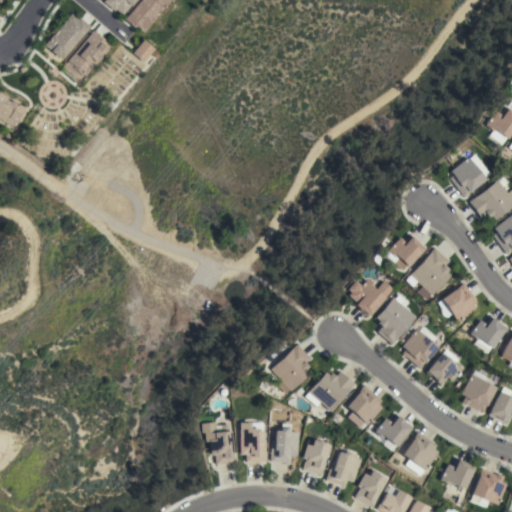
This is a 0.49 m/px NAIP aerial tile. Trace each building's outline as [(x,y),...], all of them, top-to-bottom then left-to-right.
[(103,0),(134,0),(121,15),(115,9),(113,11),(102,2),(103,0)] [(139,0),(168,0),(169,1),(159,13),(157,11),(154,15),(156,16),(142,33),(136,27),(134,29),(123,19),(139,0)] [(61,59),(57,55),(56,56),(43,45),(52,34),(55,36),(58,32),(56,30),(62,23),(70,14),(76,19),(78,17),(89,27),(61,59)] [(92,30),(103,40),(102,41),(109,46),(102,54),(102,55),(83,77),(81,75),(80,76),(71,67),(72,66),(66,61),(92,30)] [(142,40),(157,52),(153,57),(148,54),(142,62),(131,53),(142,40)] [(0,120),(0,93),(7,98),(6,100),(10,102),(11,100),(24,108),(15,123),(13,122),(10,127),(0,120)] [(493,111),(498,114),(503,106),(511,112),(511,129),(505,139),(492,130),(491,131),(483,125),(493,111)] [(466,157),(483,180),(464,194),(464,195),(462,197),(448,178),(452,175),(449,171),(466,157)] [(511,188),(511,205),(493,220),(490,216),(487,218),(484,214),(478,217),(467,202),(496,180),(506,193),(511,188)] [(509,215),(509,214),(511,211),(511,248),(507,252),(504,254),(491,235),(495,232),(492,228),(509,215)] [(423,248),(406,267),(394,256),(393,257),(385,250),(394,240),(395,241),(398,237),(401,241),(408,234),(423,248)] [(424,299),(415,291),(420,286),(408,274),(432,247),(447,261),(443,265),(447,269),(444,272),(448,275),(430,295),(429,294),(424,299)] [(366,317),(351,303),(353,301),(346,296),(349,292),(345,289),(353,280),(359,286),(364,279),(372,286),(370,288),(373,290),(381,281),(391,289),(366,317)] [(455,322),(440,299),(456,288),(455,288),(459,285),(459,284),(462,282),(475,302),(471,305),(474,309),(455,322)] [(414,317),(389,344),(375,332),(379,327),(375,323),(378,321),(374,317),(391,297),(414,317)] [(485,353),(472,343),(475,340),(467,334),(478,320),(482,323),(488,315),(504,327),(490,348),(489,347),(485,353)] [(415,329),(435,347),(419,366),(420,366),(418,369),(401,353),(404,350),(400,346),(415,329)] [(510,333),(509,333),(511,330),(511,361),(499,355),(510,333)] [(268,369),(295,344),(308,358),(303,363),(307,367),(304,369),(308,373),(289,391),(288,390),(283,394),(276,386),(280,382),(268,369)] [(449,381),(445,378),(439,385),(424,372),(444,349),(456,359),(454,362),(461,369),(449,381)] [(328,412),(317,402),(314,405),(303,396),(306,393),(306,392),(323,372),(327,375),(329,373),(333,377),(338,371),(352,384),(328,412)] [(493,387),(482,409),(483,409),(481,412),(466,404),(466,406),(460,402),(463,397),(459,394),(469,374),(493,387)] [(380,401),(376,405),(380,408),(365,425),(359,420),(355,425),(345,417),(350,412),(344,407),(358,391),(357,390),(361,385),(380,401)] [(511,416),(509,415),(504,424),(486,414),(498,392),(501,387),(511,392),(508,397),(511,399),(511,397),(511,416)] [(383,418),(387,421),(393,413),(410,426),(394,447),(382,437),(381,438),(373,432),(383,418)] [(202,433),(199,433),(198,423),(213,422),(214,432),(219,432),(218,425),(227,424),(227,431),(229,431),(230,446),(232,446),(234,462),(213,464),(212,455),(209,455),(207,441),(203,442),(202,433)] [(238,423),(258,423),(258,431),(261,431),(261,440),(264,440),(264,462),(244,462),(244,454),(238,454),(238,423)] [(295,456),(289,455),(288,462),(268,461),(270,440),(273,440),(273,431),(280,431),(280,423),(288,423),(288,432),(297,432),(295,456)] [(423,471),(400,454),(414,435),(413,434),(416,431),(435,445),(432,449),(436,452),(423,471)] [(319,475),(300,469),(303,462),(304,462),(304,460),(300,458),(304,444),(309,446),(311,440),(327,445),(322,459),(324,460),(319,475)] [(323,480),(331,460),(333,461),(337,452),(343,454),(344,451),(352,454),(351,457),(359,460),(350,482),(345,480),(342,487),(323,480)] [(472,466),(462,489),(448,483),(447,484),(438,480),(443,468),(444,468),(445,464),(450,466),(454,458),(472,466)] [(495,505),(469,495),(478,472),(479,469),(495,475),(495,474),(501,476),(499,482),(504,484),(495,505)] [(352,497),(357,488),(354,486),(362,473),(367,476),(370,470),(385,479),(377,493),(378,493),(370,507),(352,497)] [(400,511),(380,511),(375,509),(384,493),(391,497),(396,490),(409,498),(400,511)] [(427,508),(424,511),(406,511),(413,500),(427,508)]
